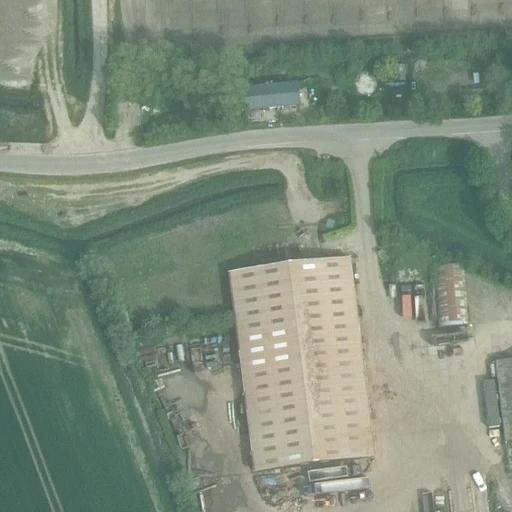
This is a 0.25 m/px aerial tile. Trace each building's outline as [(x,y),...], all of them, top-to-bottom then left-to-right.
[(184,120),(245,113),(298,107),(296,85),(244,91),(243,82),(240,82),(240,81),(257,79),(257,81),(273,80),(271,67),(187,75),(189,93),(181,93),(184,120)] [(484,93),(459,94),(459,108),(484,107),(484,93)] [(349,261),(229,275),(254,476),(374,461),(349,261)] [(432,269),(438,329),(468,326),(463,266),(432,269)] [(511,360),(495,363),(505,443),(511,441),(511,360)]
